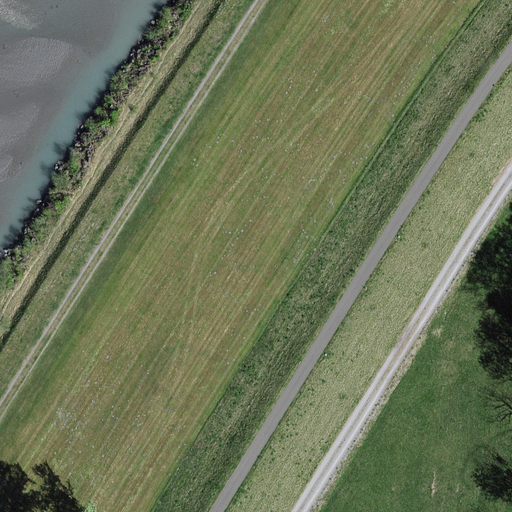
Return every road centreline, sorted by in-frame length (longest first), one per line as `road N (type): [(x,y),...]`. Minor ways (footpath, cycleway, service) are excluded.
road 1 (track): [(222,511),(511,57)]
road 2 (track): [(265,0),(0,420)]
road 3 (track): [(511,174),(302,511)]
